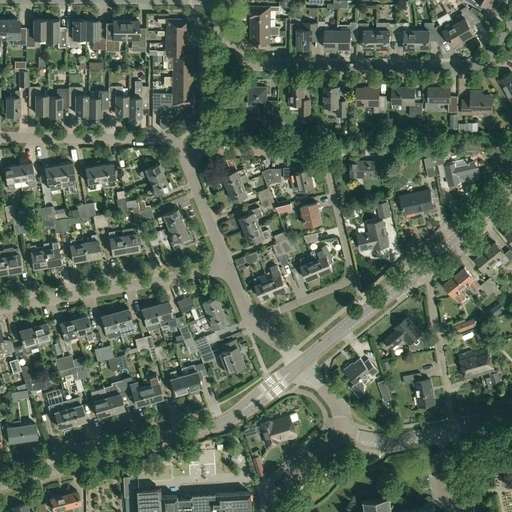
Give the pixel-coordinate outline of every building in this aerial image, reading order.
[(271,10),(279,10),(279,6),(251,6),(251,18),(271,18),(271,10)] [(478,18),(476,16),(470,10),(467,6),(461,9),(462,12),(457,16),(459,20),(454,23),(463,40),(475,33),(469,23),(478,18)] [(309,7),(309,15),(317,15),(317,7),(309,7)] [(472,7),(470,10),(476,16),(479,11),(472,7)] [(186,31),(186,19),(158,18),(158,23),(166,23),(166,31),(186,31)] [(251,18),(251,30),(279,30),(279,26),(271,26),(271,18),(251,18)] [(463,40),(454,23),(451,18),(434,28),(437,37),(436,37),(438,41),(446,36),(452,46),(463,40)] [(34,41),(39,41),(39,39),(46,39),(46,41),(46,19),(34,19),(34,32),(26,32),(26,31),(19,31),(19,19),(6,19),(6,38),(13,38),(12,44),(26,44),(26,46),(34,46),(34,41)] [(59,19),(46,19),(46,41),(58,41),(58,47),(66,47),(66,31),(59,31),(59,19)] [(66,31),(66,47),(66,53),(68,53),(68,51),(70,51),(70,47),(79,47),(79,38),(86,38),(86,20),(73,20),(73,31),(66,31)] [(94,38),(94,45),(92,45),(92,49),(98,49),(106,49),(106,45),(106,35),(99,35),(99,20),(86,20),(86,38),(94,38)] [(126,39),(126,20),(113,20),(113,32),(106,31),(106,35),(106,45),(119,45),(119,39),(126,39)] [(139,20),(126,20),(126,39),(132,39),(132,45),(138,45),(138,47),(146,47),(146,32),(139,32),(139,20)] [(325,48),(338,48),(338,29),(330,29),(330,26),(327,23),(325,23),(325,21),(318,21),(318,36),(325,36),(325,48)] [(351,48),(351,36),(357,36),(357,23),(357,22),(351,22),(351,29),(338,29),(338,48),(351,48)] [(390,22),(377,22),(377,29),(377,48),(390,48),(390,37),(396,37),(396,23),(390,23),(390,22)] [(404,48),(416,48),(416,30),(409,30),(409,22),(396,22),(396,23),(396,37),(404,37),(404,48)] [(425,30),(416,30),(416,48),(429,48),(429,37),(436,37),(437,37),(434,28),(433,22),(425,22),(425,30)] [(318,36),(318,23),(304,23),(304,29),(297,29),(297,48),(311,48),(311,36),(318,36)] [(368,23),(357,23),(357,36),(364,36),(364,48),(377,48),(377,29),(368,29),(368,23)] [(271,34),(279,35),(279,36),(286,36),(286,30),(279,30),(251,30),(251,42),(270,42),(271,34)] [(186,43),(186,31),(166,31),(166,35),(166,43),(186,43)] [(157,50),(157,54),(186,55),(186,43),(166,43),(166,51),(157,50)] [(457,48),(461,57),(472,52),(468,44),(457,48)] [(193,55),(186,55),(157,54),(157,55),(163,55),(163,61),(167,61),(167,69),(193,69),(193,55)] [(19,71),(19,87),(28,87),(29,68),(20,68),(20,71),(19,71)] [(173,69),(173,77),(164,77),(164,80),(173,80),(192,81),(193,69),(167,69),(173,69)] [(511,71),(511,72),(499,79),(509,97),(511,94),(511,71)] [(192,92),(192,81),(173,80),(164,80),(164,85),(173,85),(173,92),(192,92)] [(36,113),(48,113),(49,113),(49,97),(49,95),(40,95),(40,86),(29,86),(29,102),(36,102),(36,113)] [(76,114),(88,114),(89,114),(89,97),(89,95),(83,95),(83,86),(69,86),(69,88),(69,102),(76,102),(76,114)] [(116,114),(128,114),(129,97),(129,95),(122,95),(122,86),(109,86),(109,91),(109,102),(116,102),(116,114)] [(135,97),(129,97),(128,114),(128,116),(142,116),(142,102),(149,102),(149,86),(141,86),(141,91),(135,90),(135,97)] [(277,130),(277,119),(278,119),(278,101),(267,101),(267,87),(249,86),(249,104),(260,105),(260,119),(269,119),(269,129),(277,130)] [(310,114),(310,100),(304,100),(304,87),(290,87),(290,105),(299,105),(299,113),(310,114)] [(347,116),(347,101),(339,101),(339,87),(324,87),(324,107),(338,107),(338,115),(347,116)] [(386,112),(386,95),(379,95),(379,87),(365,87),(365,88),(357,88),(357,105),(374,105),(374,112),(386,112)] [(422,116),(422,103),(415,103),(415,87),(392,87),(392,103),(410,104),(410,116),(422,116)] [(69,104),(69,102),(69,88),(57,88),(57,97),(49,97),(49,113),(48,113),(48,115),(62,115),(62,104),(69,104)] [(425,101),(425,110),(438,110),(438,103),(448,103),(448,112),(458,112),(458,96),(450,96),(450,88),(428,88),(428,101),(425,101)] [(20,115),(20,90),(15,90),(15,96),(7,96),(6,115),(20,115)] [(109,104),(109,102),(109,91),(95,91),(95,97),(89,97),(89,114),(88,114),(88,116),(101,116),(102,104),(109,104)] [(172,105),(192,105),(192,92),(173,92),(173,93),(153,93),(153,110),(161,110),(161,105),(163,105),(163,104),(172,104),(172,105)] [(492,111),(492,95),(479,95),(479,93),(471,93),(471,100),(462,100),(462,113),(479,113),(479,111),(492,111)] [(164,118),(161,119),(160,122),(162,125),(165,126),(168,124),(169,121),(167,118),(164,118)] [(467,122),(468,133),(478,132),(478,122),(467,122)] [(389,151),(388,158),(401,159),(401,151),(389,151)] [(436,156),(432,157),(434,165),(438,164),(446,162),(444,152),(435,152),(436,156)] [(434,165),(432,157),(425,158),(428,177),(436,175),(434,165)] [(351,160),(351,176),(363,176),(363,178),(379,178),(379,161),(351,160)] [(455,162),(444,165),(447,175),(447,176),(449,185),(460,183),(460,182),(461,181),(460,176),(476,172),(474,162),(464,164),(460,165),(459,161),(455,162)] [(32,162),(18,164),(21,186),(29,185),(34,184),(33,178),(34,178),(32,162)] [(73,163),(58,165),(62,187),(75,184),(74,178),(75,178),(73,163)] [(99,165),(102,181),(103,187),(110,186),(116,185),(115,179),(116,179),(113,163),(99,165)] [(147,175),(150,182),(165,176),(160,163),(145,169),(145,170),(139,172),(141,177),(147,175)] [(9,188),(15,188),(21,186),(18,164),(4,166),(7,182),(8,182),(9,188)] [(48,183),(49,182),(50,189),(62,187),(58,165),(45,167),(48,183)] [(96,188),(95,182),(102,181),(99,165),(86,168),(88,183),(89,183),(91,189),(96,188)] [(131,179),(129,167),(120,168),(122,180),(131,179)] [(293,190),(299,189),(314,186),(310,168),(298,171),(297,167),(284,167),(284,178),(291,178),(293,190)] [(245,168),(239,171),(238,169),(223,175),(228,188),(243,182),(241,176),(247,173),(245,168)] [(270,168),(262,172),(266,182),(274,179),(270,168)] [(281,169),(270,168),(274,179),(266,182),(267,185),(275,182),(281,181),(281,169)] [(155,195),(170,189),(173,188),(170,181),(167,182),(165,176),(150,182),(153,188),(147,191),(149,196),(155,194),(155,195)] [(252,187),(246,190),(243,182),(228,188),(233,201),(248,195),(248,194),(254,192),(252,187)] [(272,195),(269,187),(257,192),(260,200),(272,195)] [(434,207),(430,189),(400,196),(404,214),(434,207)] [(275,203),(272,195),(260,200),(263,208),(275,203)] [(119,211),(127,210),(126,201),(125,197),(117,199),(119,211)] [(148,201),(139,203),(138,199),(126,201),(127,210),(133,209),(139,208),(140,213),(151,208),(148,201)] [(388,201),(376,204),(380,218),(391,216),(391,215),(394,214),(392,203),(389,203),(388,201)] [(87,216),(93,215),(96,215),(94,202),(85,204),(87,216)] [(291,202),(276,206),(279,213),(293,210),(291,202)] [(306,226),(322,222),(317,203),(302,206),(306,226)] [(13,222),(16,221),(13,204),(5,206),(5,209),(8,222),(13,222)] [(80,217),(87,216),(85,204),(77,205),(80,217)] [(54,205),(45,207),(48,221),(53,221),(53,220),(56,219),(54,205)] [(37,208),(40,223),(48,221),(45,207),(37,208)] [(248,211),(249,214),(240,217),(245,230),(260,224),(257,218),(263,215),(260,207),(248,211)] [(135,221),(141,221),(140,213),(139,208),(133,209),(135,221)] [(154,216),(151,208),(140,213),(141,221),(154,216)] [(160,223),(165,221),(168,227),(183,221),(178,209),(163,215),(157,217),(160,223)] [(17,212),(18,220),(27,219),(25,210),(17,212)] [(106,213),(100,214),(102,227),(108,226),(106,213)] [(95,228),(102,227),(100,214),(96,215),(93,215),(95,228)] [(66,218),(60,219),(62,231),(68,231),(66,218)] [(56,232),(62,231),(60,219),(56,219),(53,220),(53,221),(56,232)] [(26,220),(20,221),(22,233),(28,232),(26,220)] [(383,220),(369,223),(371,232),(358,235),(361,249),(374,246),(374,248),(389,245),(383,220)] [(20,221),(16,221),(13,222),(15,235),(22,233),(20,221)] [(171,240),(173,239),(173,240),(171,241),(173,244),(181,241),(182,243),(192,239),(190,234),(188,235),(183,221),(168,227),(170,233),(168,234),(171,240)] [(269,229),(263,231),(260,224),(245,230),(250,243),(265,237),(265,236),(270,234),(269,229)] [(122,229),(123,235),(124,235),(127,252),(140,250),(137,233),(136,227),(122,229)] [(108,232),(110,238),(112,254),(127,252),(124,235),(123,235),(116,237),(114,231),(108,232)] [(160,244),(158,240),(162,238),(159,231),(155,232),(146,236),(152,247),(160,244)] [(288,239),(285,231),(274,235),(277,243),(281,241),(288,239)] [(317,232),(304,235),(307,243),(318,240),(317,232)] [(91,235),(92,241),(84,242),(87,259),(101,256),(98,240),(97,234),(91,235)] [(73,261),(87,259),(84,242),(84,238),(75,239),(75,238),(69,239),(70,245),(73,261)] [(293,250),(288,239),(281,241),(285,253),(293,250)] [(51,242),(53,248),(45,249),(45,246),(44,246),(48,266),(61,263),(57,241),(51,242)] [(278,256),(285,253),(281,241),(277,243),(272,245),(278,256)] [(495,242),(485,250),(498,266),(503,262),(504,264),(510,260),(495,242)] [(342,243),(333,247),(335,252),(344,249),(342,243)] [(34,268),(48,266),(44,246),(36,247),(36,245),(30,245),(31,252),(34,268)] [(4,250),(6,256),(8,272),(22,270),(19,254),(18,248),(13,248),(13,247),(4,249),(4,250)] [(320,275),(333,269),(327,255),(326,255),(323,249),(319,251),(318,250),(310,252),(313,258),(320,275)] [(0,273),(8,272),(6,256),(4,250),(0,250),(0,273)] [(475,258),(484,270),(489,276),(495,272),(494,269),(498,266),(485,250),(475,258)] [(260,259),(257,251),(246,256),(249,263),(260,259)] [(301,273),(304,272),(307,280),(320,275),(313,258),(306,260),(305,257),(299,259),(302,265),(301,265),(301,266),(298,267),(301,273)] [(275,293),(287,288),(277,265),(270,267),(272,271),(267,274),(269,279),(275,293)] [(465,267),(455,275),(464,287),(467,284),(474,291),(480,286),(481,285),(474,278),(465,267)] [(466,297),(460,290),(464,287),(455,275),(445,284),(454,295),(453,296),(459,303),(466,297)] [(262,299),(275,293),(269,279),(262,282),(259,276),(254,278),(256,284),(255,284),(262,299)] [(497,295),(502,292),(491,278),(490,277),(485,281),(493,291),(494,291),(497,295)] [(488,295),(493,291),(485,281),(481,285),(480,286),(481,286),(488,295)] [(191,296),(177,301),(182,313),(195,308),(196,307),(195,306),(191,296)] [(199,318),(208,315),(222,309),(217,296),(203,302),(203,303),(195,306),(196,307),(195,308),(199,318)] [(175,315),(173,316),(169,301),(155,305),(161,325),(160,320),(161,326),(169,324),(170,326),(178,324),(175,315)] [(147,329),(161,326),(161,325),(155,305),(142,308),(147,329)] [(128,308),(115,312),(121,335),(122,336),(136,332),(133,323),(128,308)] [(228,322),(222,309),(208,315),(210,322),(205,324),(207,329),(213,328),(228,322)] [(101,316),(106,331),(108,339),(121,335),(115,312),(101,316)] [(94,338),(91,331),(87,315),(73,319),(78,335),(86,333),(88,340),(94,338)] [(422,338),(419,335),(421,333),(407,316),(394,327),(396,329),(384,340),(391,348),(404,338),(409,344),(410,350),(424,348),(422,338)] [(177,320),(180,328),(179,328),(184,340),(192,336),(187,325),(184,317),(177,320)] [(461,324),(464,331),(477,325),(476,322),(475,319),(475,318),(461,324)] [(71,341),(71,337),(78,335),(73,319),(60,323),(64,339),(65,338),(66,343),(71,341)] [(52,342),(50,338),(51,338),(46,322),(33,326),(37,342),(37,341),(45,339),(46,344),(52,342)] [(483,332),(482,331),(491,328),(489,323),(472,329),(474,335),(483,332)] [(19,329),(24,345),(27,353),(32,352),(31,349),(39,347),(37,341),(37,342),(33,326),(19,329)] [(155,336),(163,333),(160,327),(153,329),(155,336)] [(491,328),(482,331),(483,332),(487,345),(496,343),(493,334),(495,333),(494,330),(492,331),(491,328)] [(151,335),(143,337),(146,349),(155,347),(151,335)] [(194,340),(192,336),(184,340),(189,352),(197,349),(194,340)] [(205,336),(194,340),(197,349),(197,348),(209,344),(205,336)] [(472,347),(481,343),(477,336),(468,340),(472,347)] [(135,339),(138,351),(146,349),(143,337),(135,339)] [(228,372),(244,366),(235,340),(223,344),(226,351),(220,353),(228,372)] [(429,349),(439,346),(437,340),(427,343),(429,349)] [(215,358),(209,344),(197,348),(203,363),(215,358)] [(111,345),(102,347),(106,359),(108,359),(114,357),(111,345)] [(161,345),(155,347),(158,360),(165,358),(161,345)] [(94,349),(98,361),(106,359),(102,347),(94,349)] [(155,347),(148,349),(152,361),(158,360),(155,347)] [(473,351),(459,355),(466,379),(489,372),(489,374),(490,376),(493,385),(500,383),(497,372),(497,369),(494,370),(488,348),(473,352),(473,351)] [(71,355),(63,357),(66,368),(71,367),(74,366),(72,359),(71,355)] [(124,355),(116,357),(119,369),(127,367),(124,355)] [(63,357),(55,358),(58,370),(63,369),(66,368),(63,357)] [(116,357),(114,357),(108,359),(111,371),(119,369),(116,357)] [(352,362),(345,367),(356,381),(352,385),(361,396),(370,388),(362,377),(369,371),(372,375),(378,370),(369,359),(364,363),(361,358),(355,363),(356,364),(355,365),(352,362)] [(11,361),(10,361),(13,373),(21,370),(20,367),(17,359),(11,361)] [(382,362),(384,370),(391,368),(389,360),(382,362)] [(28,364),(20,367),(21,370),(24,379),(32,377),(28,364)] [(85,364),(76,366),(80,378),(80,379),(83,389),(84,389),(81,379),(88,376),(85,364)] [(181,368),(183,374),(183,375),(188,391),(202,387),(199,379),(203,378),(201,370),(195,371),(194,365),(181,368)] [(78,391),(83,389),(80,379),(76,366),(75,366),(75,367),(71,368),(74,380),(75,380),(76,384),(78,391)] [(171,372),(172,378),(170,378),(175,394),(188,391),(183,375),(177,376),(176,371),(171,372)] [(405,384),(415,382),(419,405),(435,403),(430,379),(423,381),(421,372),(403,376),(405,384)] [(32,377),(24,379),(25,383),(27,388),(28,391),(35,388),(35,389),(36,390),(51,385),(48,373),(33,378),(32,378),(32,377)] [(150,402),(145,386),(145,385),(139,387),(137,380),(133,382),(131,376),(122,379),(126,391),(131,389),(136,405),(150,402)] [(149,377),(151,384),(145,385),(145,386),(150,402),(163,398),(158,382),(157,382),(155,376),(149,377)] [(125,409),(120,393),(126,391),(122,379),(111,382),(112,384),(103,387),(106,397),(111,413),(125,409)] [(490,386),(486,390),(493,396),(497,393),(490,386)] [(93,394),(95,400),(93,401),(98,417),(111,413),(106,397),(100,398),(99,393),(93,394)] [(66,400),(72,424),(86,420),(79,396),(66,400)] [(50,413),(54,411),(59,428),(72,424),(66,400),(48,405),(50,413)] [(297,437),(289,414),(260,423),(267,446),(297,437)] [(9,442),(23,440),(21,423),(20,420),(13,421),(12,423),(12,427),(7,427),(6,425),(2,426),(3,433),(7,433),(9,442)] [(76,424),(78,429),(91,426),(89,420),(76,424)] [(23,440),(38,438),(36,423),(26,424),(26,422),(21,423),(23,440)] [(244,430),(246,436),(254,433),(251,425),(244,430)] [(259,456),(258,456),(256,451),(251,453),(252,458),(258,476),(265,474),(259,456)] [(249,511),(250,510),(248,510),(248,507),(251,506),(250,491),(192,495),(192,496),(185,496),(185,498),(177,499),(177,495),(161,496),(160,487),(136,489),(137,511),(249,511)] [(63,494),(67,507),(68,511),(73,511),(72,506),(80,504),(76,490),(63,494)] [(68,511),(67,507),(63,494),(50,498),(54,511),(58,510),(58,511),(68,511)] [(440,511),(435,511),(435,507),(437,507),(436,506),(434,506),(434,504),(433,504),(430,501),(426,502),(424,505),(423,506),(423,507),(415,509),(414,507),(413,507),(413,509),(404,510),(404,508),(403,509),(403,510),(394,511),(393,505),(394,505),(394,504),(391,504),(390,497),(393,497),(392,496),(360,500),(361,502),(363,501),(364,508),(362,509),(362,510),(364,509),(364,511),(440,511)] [(29,511),(27,503),(12,507),(13,509),(4,511),(29,511)]
